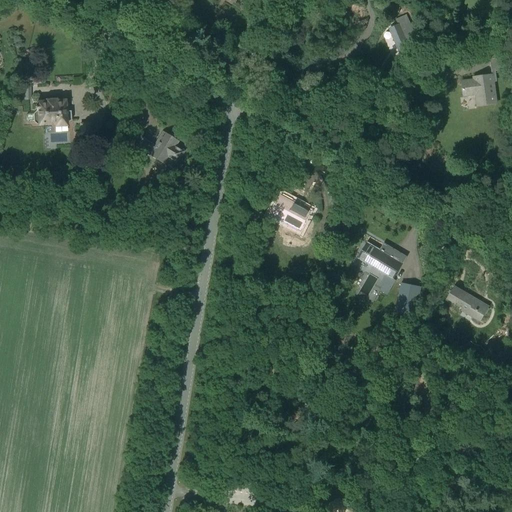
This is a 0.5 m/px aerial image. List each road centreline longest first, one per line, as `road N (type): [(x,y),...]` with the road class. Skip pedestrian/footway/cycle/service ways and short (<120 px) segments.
road 1 (unclassified): [(165,511),(238,101)]
road 2 (unclassified): [(511,253),(238,101)]
road 3 (unclassified): [(238,101),(54,0)]
